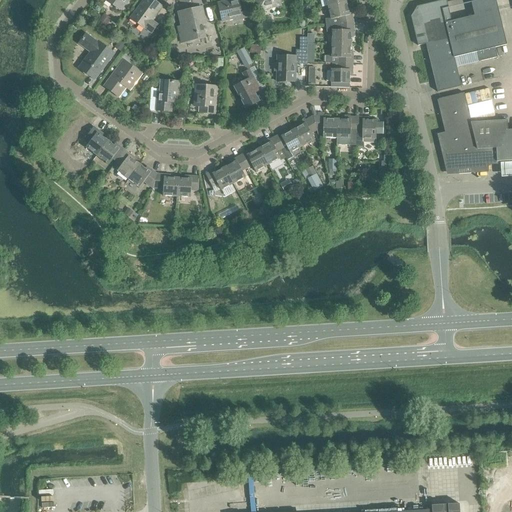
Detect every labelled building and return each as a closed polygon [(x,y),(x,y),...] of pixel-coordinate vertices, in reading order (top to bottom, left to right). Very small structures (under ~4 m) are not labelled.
[(105,0),(119,10),(124,3),(126,4),(128,0),(105,0)] [(143,0),(130,18),(144,29),(145,28),(151,33),(157,25),(151,20),(161,6),(153,0),(143,0)] [(233,0),(217,4),(222,21),(241,17),(242,19),(249,17),(246,5),(239,7),(237,0),(233,0)] [(255,0),(258,10),(279,5),(278,0),(255,0)] [(451,21),(448,7),(445,0),(444,0),(417,7),(410,17),(417,46),(425,44),(437,92),(461,87),(454,58),(476,52),(479,62),(497,58),(495,48),(506,45),(498,10),(451,21)] [(325,19),(325,26),(339,24),(353,23),(350,8),(347,9),(346,2),(327,6),(331,19),(325,19)] [(177,27),(181,43),(205,37),(202,25),(205,24),(201,7),(178,13),(181,26),(177,27)] [(104,14),(98,21),(105,27),(111,19),(104,14)] [(332,32),(332,44),(350,44),(350,37),(353,37),(353,23),(339,24),(325,26),(326,33),(332,32)] [(79,68),(89,75),(97,65),(102,69),(113,54),(98,42),(97,43),(86,35),(79,44),(90,52),(79,68)] [(119,40),(115,46),(115,48),(120,51),(125,45),(119,40)] [(338,63),(338,64),(352,64),(353,52),(350,52),(350,44),(332,44),(331,56),(325,56),(325,63),(338,63)] [(252,45),(249,53),(259,57),(262,49),(252,45)] [(244,48),(236,52),(242,63),(245,68),(252,63),(244,48)] [(276,82),(295,82),(295,71),(294,71),(294,68),(295,68),(295,64),(306,65),(306,62),(306,50),(295,50),(295,56),(277,56),(277,63),(274,63),(274,72),(276,72),(276,82)] [(123,61),(104,86),(118,97),(125,87),(129,90),(138,78),(132,74),(135,70),(123,61)] [(352,64),(338,64),(338,69),(331,69),(331,83),(349,84),(349,76),(352,76),(352,64)] [(234,87),(246,108),(246,107),(257,101),(258,102),(258,101),(252,91),(259,88),(249,70),(241,75),(245,82),(237,87),(236,86),(234,87)] [(156,110),(171,111),(172,102),(177,103),(179,83),(160,81),(160,93),(157,93),(156,110)] [(200,107),(200,113),(214,114),(216,87),(195,85),(194,107),(200,107)] [(486,162),(487,162),(491,162),(491,158),(496,158),(496,162),(511,160),(511,129),(507,130),(507,120),(471,122),(464,93),(438,99),(438,100),(439,100),(447,134),(439,136),(448,173),(486,171),(486,162)] [(299,126),(293,130),(302,146),(314,140),(311,134),(316,131),(313,116),(298,124),(299,126)] [(330,117),(313,116),(316,131),(322,131),(322,138),(336,138),(337,119),(329,119),(330,117)] [(344,120),(337,119),(336,138),(350,138),(350,131),(356,132),(356,117),(344,117),(344,120)] [(369,118),(356,117),(356,132),(356,147),(363,147),(363,139),(376,139),(376,120),(369,120),(369,118)] [(85,148),(96,156),(108,141),(102,137),(103,135),(93,127),(84,138),(89,142),(85,148)] [(285,131),(274,137),(287,160),(292,157),(290,153),(302,146),(293,130),(286,133),(285,131)] [(265,145),(258,149),(267,165),(279,159),(280,161),(285,158),(287,160),(274,137),(263,143),(265,145)] [(112,159),(116,162),(125,151),(115,143),(113,145),(108,141),(96,156),(108,164),(112,159)] [(251,150),(240,156),(247,168),(252,166),(255,172),(267,165),(258,149),(252,152),(251,150)] [(117,171),(128,179),(139,164),(133,160),(135,158),(125,151),(116,162),(121,165),(117,171)] [(230,164),(224,167),(233,184),(245,177),(242,171),(247,168),(240,156),(229,162),(230,164)] [(328,159),(328,170),(329,170),(336,170),(336,159),(328,159)] [(511,162),(501,163),(501,177),(511,176),(511,162)] [(143,182),(152,188),(157,174),(146,167),(145,169),(139,164),(128,179),(139,188),(143,182)] [(233,184),(224,167),(217,171),(216,169),(205,175),(212,187),(217,184),(220,191),(233,184)] [(306,170),(309,177),(315,174),(311,168),(306,170)] [(162,196),(176,197),(177,178),(170,178),(170,175),(157,174),(152,188),(163,189),(162,196)] [(177,178),(176,197),(190,198),(191,191),(197,191),(197,177),(185,176),(184,179),(177,178)] [(235,206),(217,215),(221,222),(239,213),(235,206)] [(128,208),(123,214),(129,218),(133,212),(128,208)]
